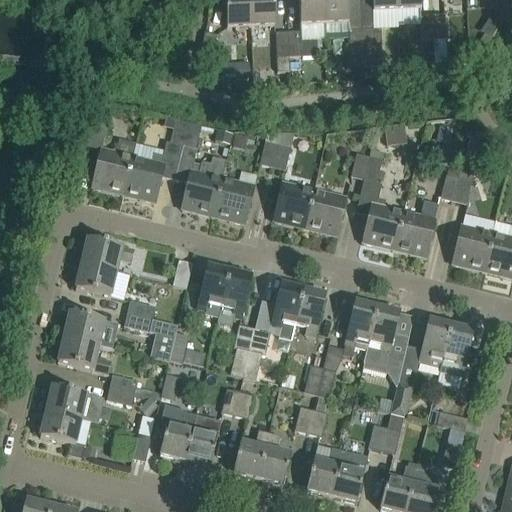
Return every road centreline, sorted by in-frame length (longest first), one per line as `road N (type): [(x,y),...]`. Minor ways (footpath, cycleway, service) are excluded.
road 1 (residential): [(4,459),(63,212),(255,260),(266,248),(499,311),(511,333)]
road 2 (residential): [(273,511),(163,483),(155,500),(4,459)]
road 3 (residential): [(470,511),(511,352)]
